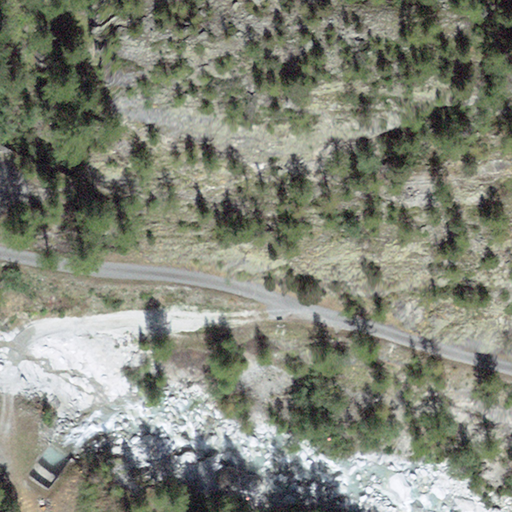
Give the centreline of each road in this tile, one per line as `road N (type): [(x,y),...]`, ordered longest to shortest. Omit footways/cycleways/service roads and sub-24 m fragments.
road 1 (track): [(511,368),(178,276),(0,257)]
road 2 (track): [(282,309),(232,327),(135,322),(50,333),(11,377),(6,449)]
